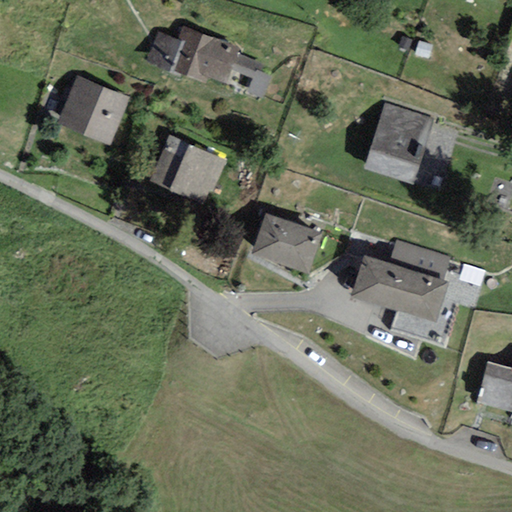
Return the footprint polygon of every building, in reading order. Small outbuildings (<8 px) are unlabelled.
[(166,33),(157,62),(235,87),(244,58),(229,53),(231,46),(181,30),(179,37),(166,33)] [(79,80),(61,120),(108,141),(126,100),(79,80)] [(381,108),(366,163),(417,177),(431,121),(381,108)] [(171,140),(157,175),(203,194),(218,159),(171,140)] [(267,211),(253,246),(305,267),(320,233),(267,211)] [(364,253),(352,290),(436,316),(447,278),(364,253)] [(511,373),(493,368),(483,405),(511,412),(511,373)]
